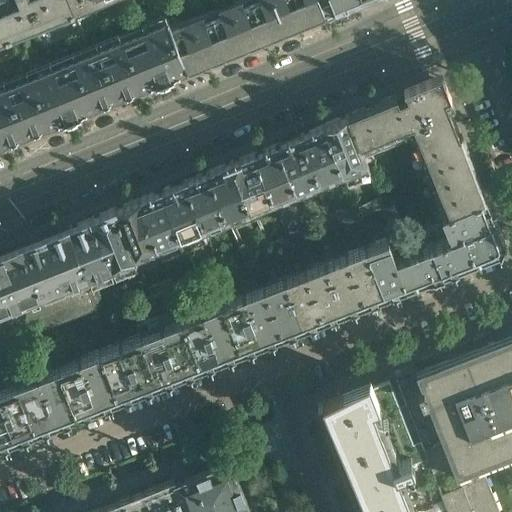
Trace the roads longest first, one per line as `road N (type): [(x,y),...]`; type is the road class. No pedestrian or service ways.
road 1 (residential): [(0,474),(511,272)]
road 2 (secondary): [(203,137),(478,31)]
road 3 (secondary): [(430,0),(187,100)]
road 4 (secondary): [(0,219),(203,137)]
road 5 (secondary): [(187,100),(0,175)]
